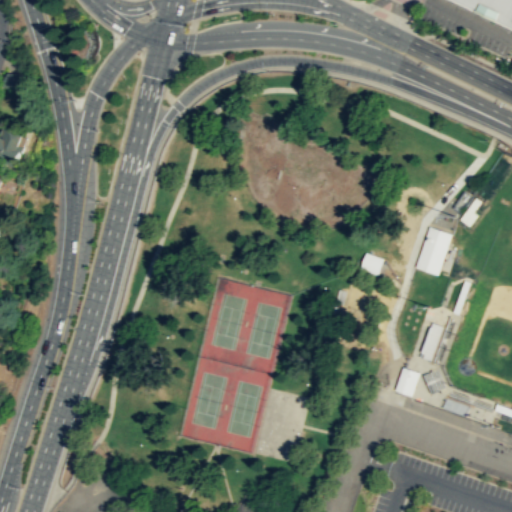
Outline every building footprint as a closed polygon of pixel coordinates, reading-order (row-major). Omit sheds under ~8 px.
[(511,0),(459,0),(511,24),(511,0)] [(0,161),(19,166),(26,133),(0,127),(0,161)] [(415,266),(434,272),(438,273),(438,272),(447,247),(452,233),(441,228),(429,225),(416,265),(415,266)] [(386,258),(380,275),(362,269),(365,261),(368,252),(386,258)] [(459,315),(459,313),(471,281),(469,280),(465,279),(454,307),(453,310),(452,313),(459,315)] [(420,371),(411,369),(405,367),(403,366),(396,389),(412,394),(420,371)] [(511,414),(511,407),(497,402),(495,409),(511,414)]
